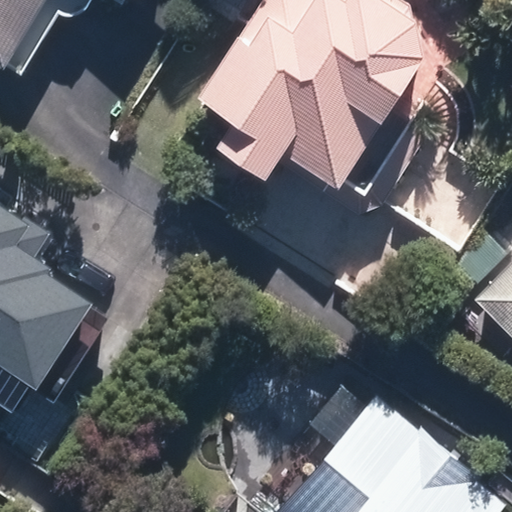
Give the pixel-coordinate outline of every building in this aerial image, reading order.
[(149,0),(0,0),(0,51),(32,72),(77,2),(90,10),(95,0),(149,0),(150,0),(149,0)] [(431,32),(443,13),(423,0),(267,0),(213,86),(250,109),(231,140),(288,176),(297,163),(343,193),(442,39),(431,32)] [(72,209),(0,169),(0,387),(29,402),(42,378),(71,394),(134,275),(59,235),(72,209)] [(456,262),(511,318),(511,223),(500,235),(492,227),(456,262)] [(501,511),(511,499),(511,496),(381,386),(371,399),(343,376),(311,414),(342,441),(288,505),(295,511),(501,511)]
